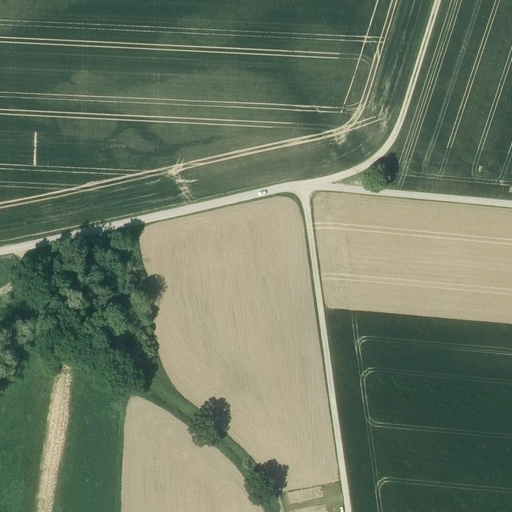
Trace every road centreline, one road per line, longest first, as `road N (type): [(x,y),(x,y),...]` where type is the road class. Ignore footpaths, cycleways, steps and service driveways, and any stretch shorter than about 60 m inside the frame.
road 1 (track): [(279,511),(237,441),(52,313),(3,250)]
road 2 (track): [(350,511),(304,184)]
road 3 (track): [(0,251),(315,184)]
road 4 (track): [(315,184),(385,150),(436,0)]
road 5 (track): [(315,184),(511,203)]
